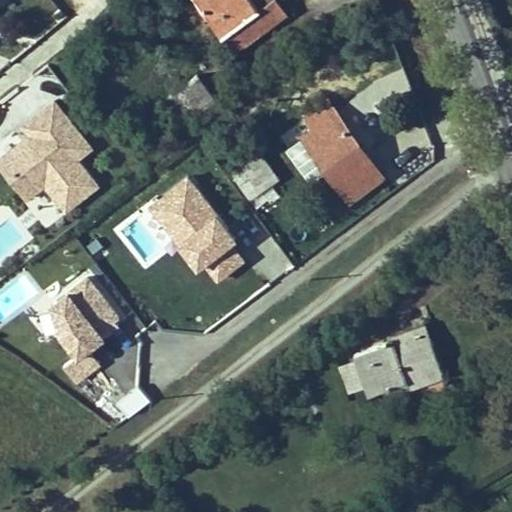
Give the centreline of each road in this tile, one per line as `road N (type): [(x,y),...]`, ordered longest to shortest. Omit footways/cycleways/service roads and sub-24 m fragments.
road 1 (unclassified): [(55,511),(497,164)]
road 2 (secondary): [(442,0),(497,164)]
road 3 (unknown): [(126,0),(0,85)]
